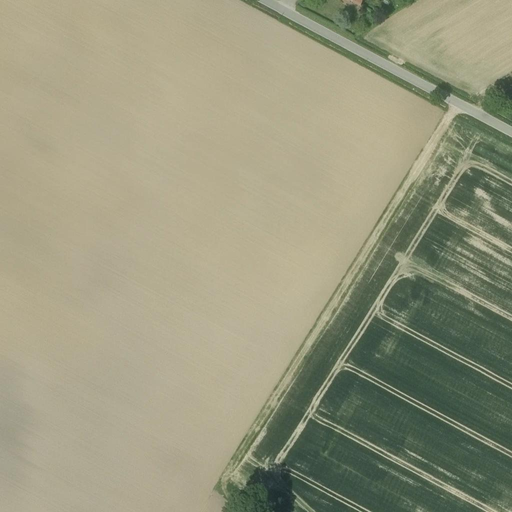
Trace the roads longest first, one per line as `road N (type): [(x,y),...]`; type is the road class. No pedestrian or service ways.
road 1 (track): [(460,106),(220,485),(246,511)]
road 2 (tertiary): [(262,0),(511,133)]
